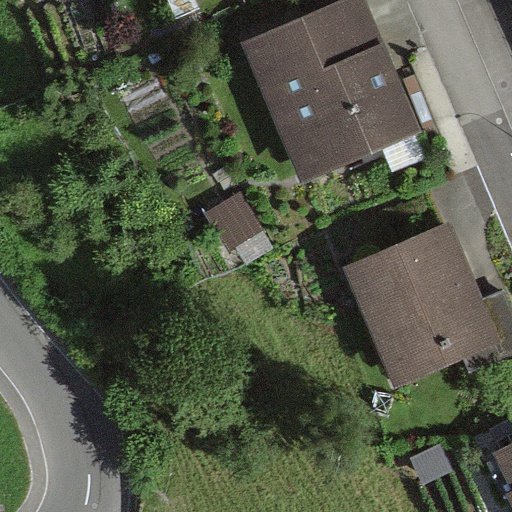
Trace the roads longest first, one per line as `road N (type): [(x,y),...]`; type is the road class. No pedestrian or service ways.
road 1 (residential): [(81,511),(81,467),(68,420),(0,320)]
road 2 (residential): [(511,172),(439,0)]
